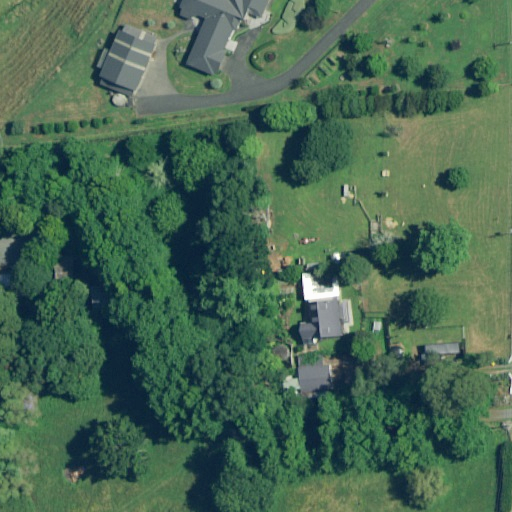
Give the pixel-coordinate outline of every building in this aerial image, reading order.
[(231,54),(226,52),(234,32),(239,34),(246,20),(249,21),(252,14),(263,19),(271,0),(188,0),(182,15),(197,22),(200,15),(210,20),(190,65),(209,73),(220,78),(231,54)] [(101,69),(108,73),(103,84),(136,99),(163,39),(129,24),(116,55),(109,51),(101,69)] [(77,284),(79,258),(61,257),(60,283),(77,284)] [(0,289),(24,288),(23,275),(0,276),(0,289)] [(127,309),(123,285),(95,289),(99,313),(127,309)] [(344,337),(339,295),(312,298),(315,323),(304,325),(306,346),(318,345),(317,340),(344,337)] [(325,367),(324,356),(301,357),(303,393),(310,393),(311,399),(334,398),(332,366),(325,367)]
